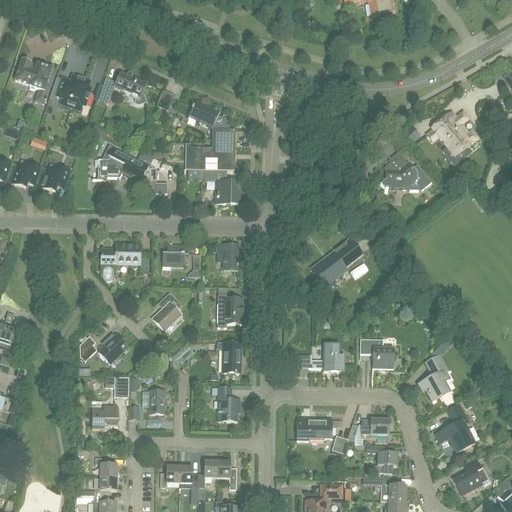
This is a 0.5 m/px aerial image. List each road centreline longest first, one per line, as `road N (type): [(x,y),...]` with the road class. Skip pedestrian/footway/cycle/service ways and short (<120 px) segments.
road 1 (residential): [(177,442),(182,382),(111,312),(87,274),(90,225)]
road 2 (residential): [(439,511),(403,411),(391,402),(378,395),(266,394)]
road 3 (tertiary): [(294,74),(390,89),(475,55)]
road 4 (tertiary): [(276,68),(100,0)]
road 5 (residential): [(90,225),(269,227)]
road 6 (residential): [(266,394),(269,227)]
